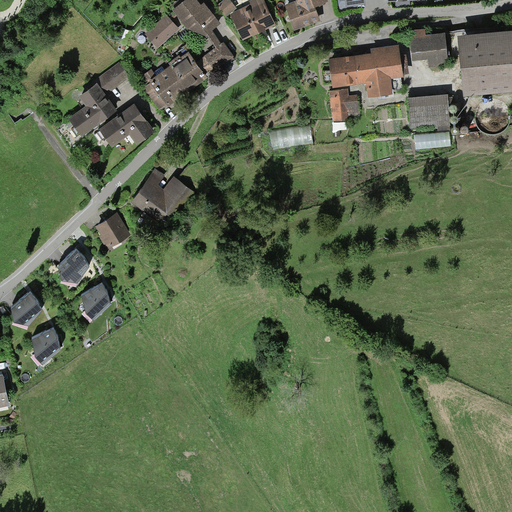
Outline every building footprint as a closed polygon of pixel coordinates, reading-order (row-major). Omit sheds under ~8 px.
[(204,32),(207,30),(212,26),(220,20),(205,0),(178,0),(173,5),(187,25),(204,32)] [(237,6),(231,0),(220,0),(217,3),(226,15),(237,6)] [(244,37),(276,20),(265,0),(250,0),(251,1),(232,11),(244,37)] [(316,2),(321,0),(292,0),(286,2),(295,28),(322,18),(316,2)] [(157,46),(180,26),(168,13),(145,32),(157,46)] [(464,90),(511,85),(511,24),(459,29),(464,90)] [(430,67),(450,65),(446,27),(426,29),(425,25),(411,27),(414,57),(429,55),(430,67)] [(221,40),(212,26),(207,30),(216,45),(197,58),(205,69),(209,67),(212,69),(218,64),(220,67),(235,57),(223,39),(221,40)] [(392,75),(403,74),(399,43),(371,46),(372,52),(331,57),(335,84),(366,80),(368,93),(394,90),(392,75)] [(144,85),(159,107),(187,88),(208,73),(205,69),(197,58),(189,47),(179,54),(178,53),(169,59),(170,61),(155,72),(151,67),(138,76),(145,85),(144,85)] [(82,130),(116,105),(106,92),(129,75),(119,61),(79,91),(87,101),(70,114),(82,130)] [(349,114),(360,113),(359,93),(349,94),(349,88),(331,89),(334,119),(349,118),(349,114)] [(412,124),(450,121),(447,89),(409,93),(412,124)] [(102,127),(96,131),(102,137),(106,134),(113,144),(130,131),(136,141),(156,126),(135,99),(100,125),(102,127)] [(313,123),(272,127),(274,147),(315,143),(313,123)] [(453,145),(452,129),(417,130),(417,147),(453,145)] [(164,224),(192,187),(174,174),(163,188),(157,183),(164,174),(156,168),(132,200),(164,224)] [(107,247),(132,233),(118,210),(96,222),(102,233),(100,234),(107,247)] [(75,248),(57,263),(61,275),(77,281),(89,265),(83,254),(75,248)] [(93,286),(81,294),(86,308),(94,317),(111,302),(108,291),(102,281),(93,286)] [(29,290),(11,304),(13,316),(29,325),(41,307),(36,297),(29,290)] [(45,330),(32,337),(35,351),(42,361),(60,347),(54,325),(45,330)] [(0,404),(9,403),(2,370),(0,370),(0,404)]
